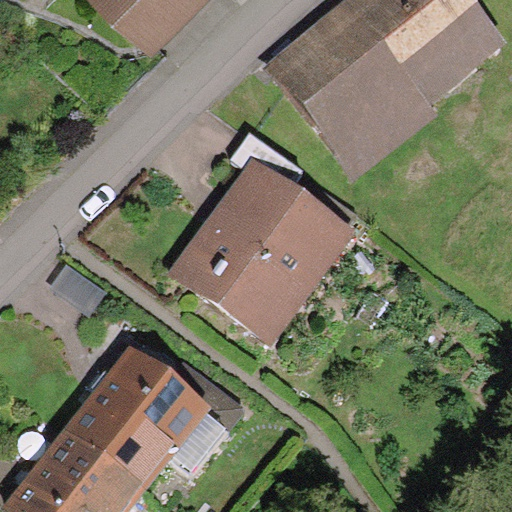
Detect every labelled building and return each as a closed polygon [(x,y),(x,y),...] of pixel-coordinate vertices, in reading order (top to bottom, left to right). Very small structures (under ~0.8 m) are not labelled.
[(161,0),(119,0),(141,21),(161,0)] [(347,0),(336,10),(415,106),(499,37),(467,0),(347,0)] [(415,106),(336,10),(265,68),(355,178),(426,120),(415,106)] [(276,188),(296,161),(247,124),(227,151),(249,168),(276,188)] [(296,161),(276,188),(338,235),(358,207),(296,161)] [(276,188),(249,168),(174,266),(246,321),(277,281),(293,293),(338,235),(276,188)] [(66,427),(139,484),(162,453),(200,405),(161,374),(127,348),(66,427)] [(200,405),(223,422),(242,397),(180,350),(161,374),(200,405)] [(200,405),(162,453),(185,471),(223,422),(200,405)] [(116,511),(139,484),(66,427),(5,505),(14,511),(116,511)]
